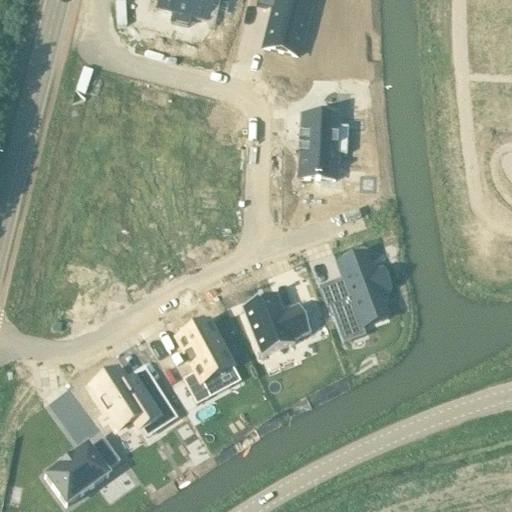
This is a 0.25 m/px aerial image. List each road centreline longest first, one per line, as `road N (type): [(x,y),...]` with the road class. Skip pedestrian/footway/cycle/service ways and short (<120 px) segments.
road 1 (residential): [(269,251),(256,216),(259,128),(250,102),(102,49),(98,0)]
road 2 (residential): [(0,344),(61,354),(82,349),(180,290),(269,251)]
road 3 (unclassified): [(251,511),(361,451),(511,395)]
road 4 (secondary): [(0,234),(57,0)]
